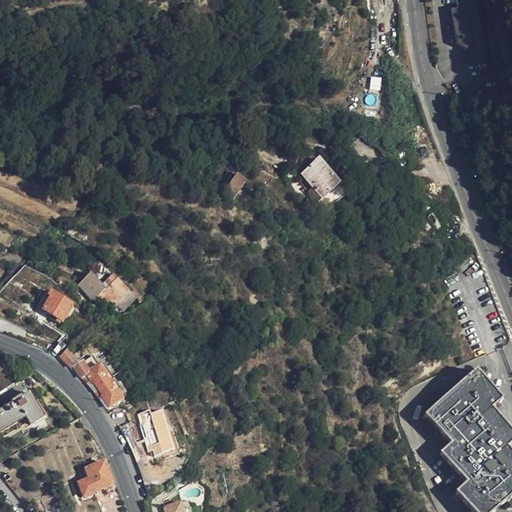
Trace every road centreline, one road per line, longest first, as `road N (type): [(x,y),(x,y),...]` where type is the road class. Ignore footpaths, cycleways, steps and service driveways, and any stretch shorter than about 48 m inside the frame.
road 1 (secondary): [(511,313),(432,100),(413,0)]
road 2 (tertiary): [(0,340),(49,365),(87,405),(117,457),(134,511)]
